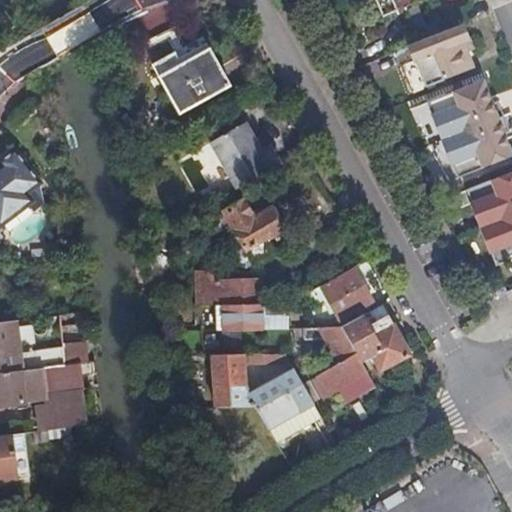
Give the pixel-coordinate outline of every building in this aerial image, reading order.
[(377,0),(380,5),(385,17),(400,11),(394,0),(377,0)] [(464,26),(411,46),(417,62),(418,62),(428,87),(476,68),(466,43),(471,41),(464,26)] [(176,52),(153,64),(180,113),(231,86),(211,49),(182,64),(176,52)] [(486,81),(431,102),(436,114),(434,115),(454,166),(456,165),(460,178),(511,157),(511,148),(506,133),(511,131),(500,102),(495,104),(486,81)] [(211,142),(237,190),(264,175),(282,165),(272,146),(267,149),(263,151),(256,139),(247,122),(211,142)] [(0,171),(0,223),(2,227),(34,202),(28,194),(41,184),(17,152),(2,163),(5,168),(0,172),(0,171)] [(511,174),(469,192),(473,204),(472,204),(492,256),(494,255),(498,267),(511,261),(511,174)] [(243,204),(227,212),(256,264),(292,244),(273,212),(253,222),(243,204)] [(322,287),(313,293),(317,300),(327,296),(329,299),(324,302),(333,319),(338,316),(341,321),(374,302),(364,284),(377,277),(369,262),(356,269),(357,271),(323,290),(322,287)] [(269,305),(268,282),(227,283),(227,272),(199,272),(201,307),(214,307),(269,305)] [(313,293),(322,287),(335,280),(332,275),(297,293),(300,299),(313,293)] [(214,307),(215,331),(263,330),(263,317),(283,316),(282,305),(269,305),(214,307)] [(344,328),(364,364),(374,359),(381,372),(411,356),(384,305),(344,328)] [(302,321),(302,329),(315,329),(315,321),(302,321)] [(0,324),(0,374),(67,367),(65,349),(21,355),(17,322),(0,324)] [(302,329),(297,329),(298,341),(326,339),(340,363),(312,379),(323,399),(340,389),(348,401),(376,385),(364,364),(344,328),(315,329),(302,329)] [(246,365),(291,364),(286,354),(213,356),(217,409),(257,406),(270,429),(315,404),(295,371),(250,396),(246,388),(246,365)] [(67,367),(0,374),(0,401),(4,401),(4,407),(26,404),(25,398),(84,391),(81,365),(67,367)] [(87,426),(85,402),(47,407),(49,431),(50,431),(87,426)] [(26,434),(0,437),(0,481),(32,477),(26,434)]
